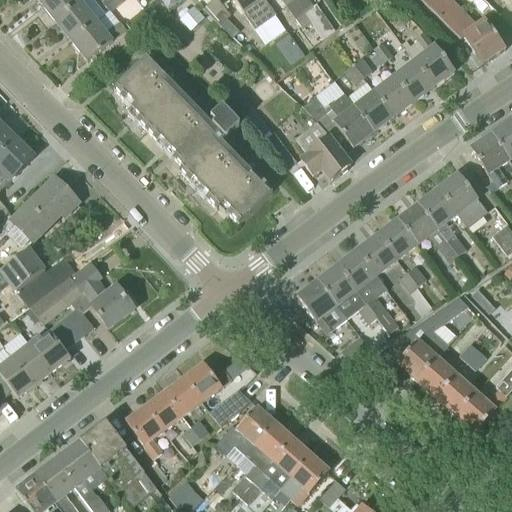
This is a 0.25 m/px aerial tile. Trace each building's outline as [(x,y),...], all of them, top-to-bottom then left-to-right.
[(55,26),(80,5),(76,0),(46,0),(39,6),(55,26)] [(119,0),(108,0),(101,6),(109,16),(123,4),(119,0)] [(230,20),(216,0),(193,0),(201,11),(232,41),(239,35),(226,22),(230,20)] [(276,19),(264,2),(262,0),(229,0),(254,34),(276,19)] [(262,0),(264,2),(266,0),(278,0),(302,32),(311,26),(292,0),(262,0)] [(292,0),(311,26),(323,43),(335,34),(316,8),(313,9),(306,0),(292,0)] [(445,0),(419,0),(418,1),(457,41),(459,43),(464,40),(483,68),(504,52),(484,22),(474,29),(445,0)] [(511,5),(503,0),(481,0),(505,14),(511,5)] [(170,12),(162,1),(144,14),(153,26),(170,12)] [(71,46),(96,26),(80,5),(55,26),(71,46)] [(191,34),(204,22),(194,11),(181,23),(191,34)] [(143,13),(125,27),(136,40),(153,26),(144,14),(143,13)] [(104,37),(96,26),(71,46),(87,66),(111,46),(124,34),(118,26),(112,31),(104,37)] [(424,56),(414,64),(433,90),(454,75),(433,47),(432,48),(423,36),(414,43),(424,56)] [(372,54),(383,67),(392,60),(382,47),(372,54)] [(213,152),(229,137),(238,128),(221,110),(210,122),(213,126),(210,129),(211,130),(208,133),(160,85),(164,81),(145,62),(112,91),(130,109),(124,116),(181,171),(176,176),(215,213),(218,210),(237,228),(271,195),(251,175),(244,183),(213,152)] [(353,69),(363,83),(372,76),(362,62),(353,69)] [(414,64),(393,80),(413,106),(433,90),(414,64)] [(353,69),(344,76),(354,90),(363,83),(353,69)] [(413,106),(393,80),(373,95),(393,121),(413,106)] [(373,95),(372,96),(366,87),(346,102),(353,110),(373,136),(393,121),(373,95)] [(353,110),(346,102),(343,97),(322,113),(308,94),(296,104),(301,111),(315,126),(326,118),(352,153),(373,136),(353,110)] [(241,115),(251,107),(244,98),(234,105),(241,115)] [(490,138),(509,165),(511,162),(511,123),(490,138)] [(0,156),(15,142),(0,126),(0,156)] [(264,144),(288,174),(297,167),(274,136),(264,144)] [(498,172),(509,165),(490,138),(469,153),(488,180),(489,179),(498,192),(507,186),(498,172)] [(320,175),(328,186),(340,178),(343,178),(348,174),(348,172),(351,170),(328,140),(307,157),(308,159),(300,165),(312,181),(320,175)] [(0,156),(0,191),(10,182),(11,183),(33,161),(15,142),(0,156)] [(457,177),(436,193),(456,218),(467,232),(487,217),(477,204),(477,203),(457,177)] [(62,216),(64,219),(77,205),(56,183),(14,225),(17,229),(9,237),(20,249),(28,241),(31,244),(62,216)] [(436,193),(417,207),(457,260),(466,253),(456,240),(455,240),(445,227),(456,218),(436,193)] [(457,260),(417,207),(397,223),(416,249),(426,241),(436,256),(438,254),(448,268),(457,260)] [(395,265),(416,249),(397,223),(375,239),(395,265)] [(506,260),(511,255),(511,236),(506,229),(491,240),(506,260)] [(386,294),(376,280),(395,265),(375,239),(355,255),(385,295),(386,294)] [(0,295),(8,289),(13,299),(16,297),(28,313),(29,312),(43,330),(70,309),(74,314),(77,312),(81,317),(91,310),(108,333),(134,313),(116,289),(103,300),(93,288),(101,282),(93,270),(90,266),(74,278),(63,262),(45,275),(30,253),(0,275),(0,328),(3,326),(0,321),(0,295)] [(376,323),(386,316),(375,302),(385,295),(355,255),(334,270),(375,323),(376,323)] [(511,280),(511,268),(511,269),(503,276),(509,283),(511,280)] [(315,285),(335,311),(336,310),(346,324),(358,315),(367,329),(375,323),(334,270),(315,285)] [(405,279),(415,292),(426,284),(416,271),(405,279)] [(405,279),(398,284),(408,298),(415,292),(405,279)] [(325,319),(335,311),(315,285),(293,301),(314,328),(316,326),(327,340),(337,332),(331,324),(329,325),(325,319)] [(494,312),(477,293),(470,300),(476,306),(477,305),(488,317),(494,312)] [(437,361),(454,341),(441,329),(467,311),(458,302),(422,326),(428,332),(418,343),(417,342),(394,368),(415,386),(437,361)] [(93,333),(81,318),(81,317),(77,312),(74,314),(67,320),(83,341),(93,333)] [(398,331),(386,316),(376,323),(388,338),(398,331)] [(74,348),(83,341),(67,320),(58,327),(74,348)] [(39,341),(28,349),(50,378),(70,363),(64,356),(74,348),(58,327),(48,335),(52,340),(44,347),(39,341)] [(494,340),(484,331),(458,360),(467,368),(494,340)] [(350,369),(369,353),(359,340),(339,356),(350,369)] [(492,369),(507,353),(494,340),(467,368),(475,375),(486,363),(492,369)] [(12,361),(34,390),(50,378),(28,349),(12,361)] [(17,403),(34,390),(12,361),(0,370),(0,397),(4,403),(12,396),(17,403)] [(457,379),(437,361),(415,386),(435,404),(457,379)] [(224,373),(214,381),(203,366),(183,382),(202,407),(223,392),(232,384),(224,373)] [(497,394),(505,401),(511,393),(511,372),(495,391),(497,394)] [(477,396),(457,379),(435,404),(454,421),(477,396)] [(182,422),(202,407),(183,382),(163,396),(182,422)] [(240,415),(250,405),(238,394),(208,416),(219,431),(227,424),(240,415)] [(477,396),(454,421),(474,439),(497,414),(496,414),(507,402),(497,394),(487,405),(477,396)] [(163,436),(182,422),(163,396),(144,411),(163,436)] [(233,451),(244,460),(275,427),(256,410),(236,432),(233,429),(215,449),(226,459),(233,451)] [(124,426),(153,463),(162,457),(152,444),(163,436),(144,411),(124,426)] [(126,454),(105,424),(80,443),(101,471),(131,511),(155,494),(126,454)] [(200,444),(209,437),(199,425),(190,431),(200,444)] [(292,442),(275,427),(244,460),(254,470),(231,495),(239,502),(262,477),(292,442)] [(191,451),(200,444),(190,431),(181,438),(191,451)] [(270,484),(291,502),(300,491),(290,482),(311,458),(292,442),(262,477),(270,484)] [(131,511),(101,471),(80,443),(54,464),(75,492),(90,511),(106,511),(97,500),(96,501),(91,494),(107,482),(129,511),(131,511)] [(329,474),(311,458),(290,482),(300,491),(291,502),(289,504),(296,510),(329,474)] [(73,511),(64,500),(75,492),(54,464),(34,479),(59,511),(73,511)] [(270,484),(262,477),(239,502),(247,509),(270,484)] [(59,511),(34,479),(15,494),(29,511),(59,511)] [(167,501),(176,511),(194,495),(186,485),(167,501)] [(371,511),(363,505),(362,507),(359,510),(357,511),(347,511),(337,503),(345,493),(335,485),(320,503),(330,511),(371,511)]
